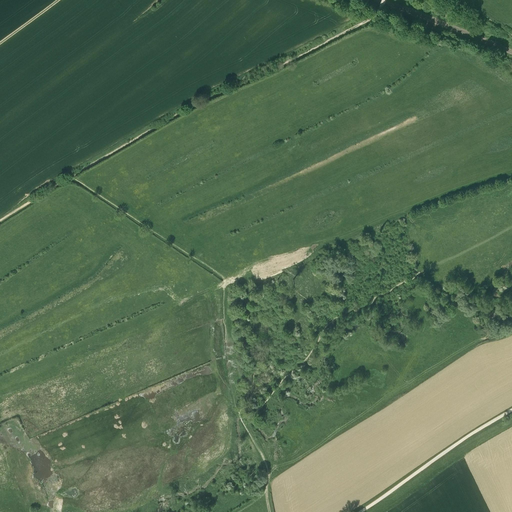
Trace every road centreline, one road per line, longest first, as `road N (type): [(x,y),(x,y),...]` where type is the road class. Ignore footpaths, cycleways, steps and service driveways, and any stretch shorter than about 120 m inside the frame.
road 1 (track): [(69,177),(185,109),(368,20),(383,0)]
road 2 (track): [(511,410),(359,511)]
